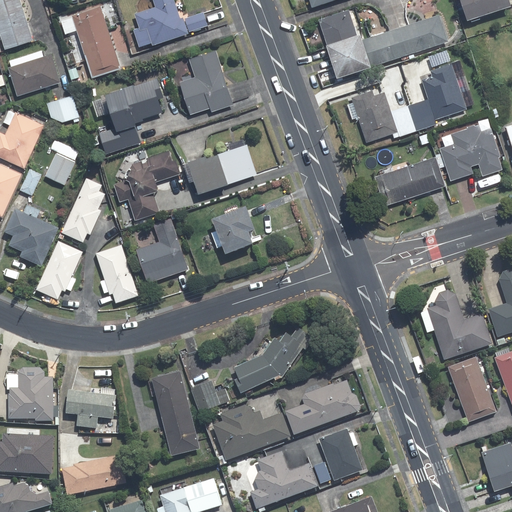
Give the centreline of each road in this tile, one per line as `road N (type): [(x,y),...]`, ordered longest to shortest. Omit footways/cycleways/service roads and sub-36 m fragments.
road 1 (residential): [(0,312),(48,330),(120,337),(355,268)]
road 2 (secondary): [(355,268),(253,0)]
road 3 (secondary): [(445,511),(355,268)]
road 4 (residential): [(355,268),(511,221)]
